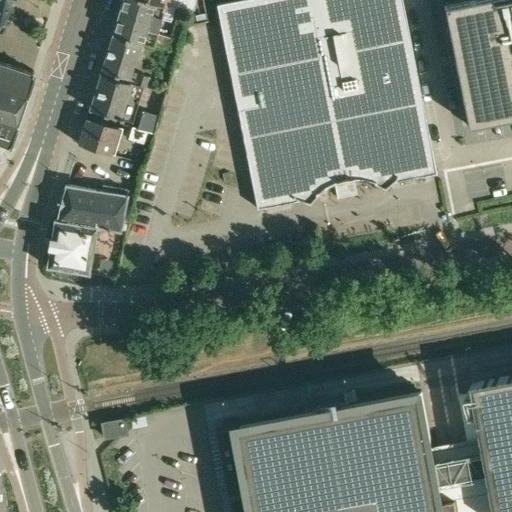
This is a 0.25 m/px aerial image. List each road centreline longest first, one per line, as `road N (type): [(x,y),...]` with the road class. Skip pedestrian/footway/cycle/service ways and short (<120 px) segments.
road 1 (unclassified): [(511,246),(141,313),(19,313)]
road 2 (secondary): [(74,511),(19,313)]
road 3 (secondary): [(40,147),(85,0)]
road 4 (secondary): [(0,377),(36,511)]
